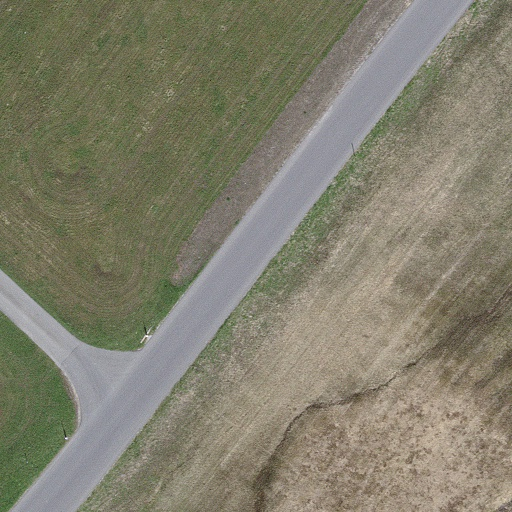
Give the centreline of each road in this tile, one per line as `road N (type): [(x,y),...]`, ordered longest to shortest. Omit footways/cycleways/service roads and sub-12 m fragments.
road 1 (tertiary): [(20,511),(444,0)]
road 2 (unknown): [(111,402),(0,293)]
